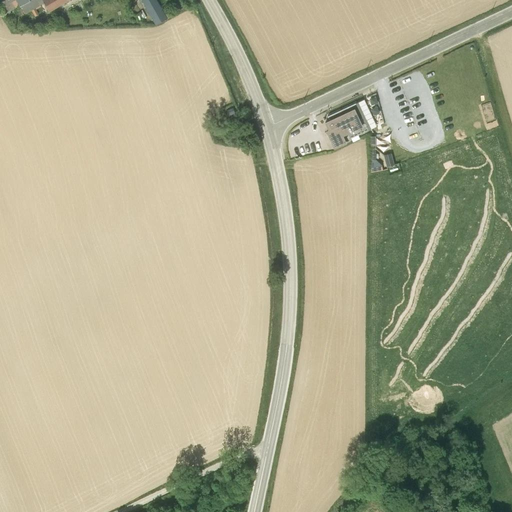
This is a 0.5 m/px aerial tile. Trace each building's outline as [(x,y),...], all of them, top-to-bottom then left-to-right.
[(0,0),(0,7),(12,0),(17,0),(19,3),(25,12),(35,6),(36,8),(41,5),(40,3),(43,1),(48,10),(65,0),(0,0)] [(17,0),(12,0),(0,7),(0,8),(3,13),(19,3),(17,0)] [(156,0),(141,0),(154,23),(166,17),(156,0)] [(355,101),(368,128),(375,124),(363,97),(355,101)] [(368,128),(355,101),(326,114),(328,119),(324,121),(328,128),(325,130),(333,146),(350,138),(349,137),(350,136),(357,133),(368,128)] [(232,106),(226,108),(228,114),(234,111),(232,106)] [(390,151),(382,153),(385,166),(393,164),(390,151)]
